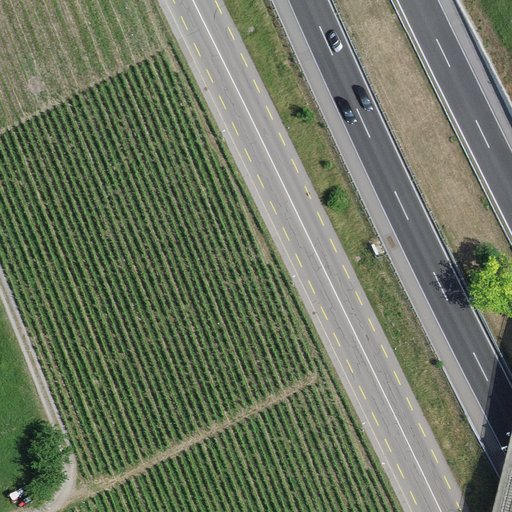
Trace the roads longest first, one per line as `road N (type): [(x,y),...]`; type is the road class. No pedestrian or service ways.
road 1 (tertiary): [(193,0),(441,511)]
road 2 (motorway): [(306,0),(511,427)]
road 3 (motorway): [(511,190),(419,0)]
